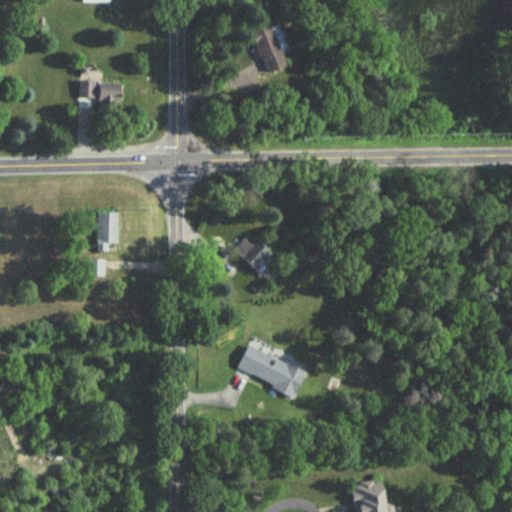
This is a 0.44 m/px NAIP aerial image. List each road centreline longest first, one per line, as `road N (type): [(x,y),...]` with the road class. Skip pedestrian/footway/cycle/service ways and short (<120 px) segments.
road 1 (tertiary): [(511,156),(0,167)]
road 2 (tertiary): [(178,511),(175,0)]
